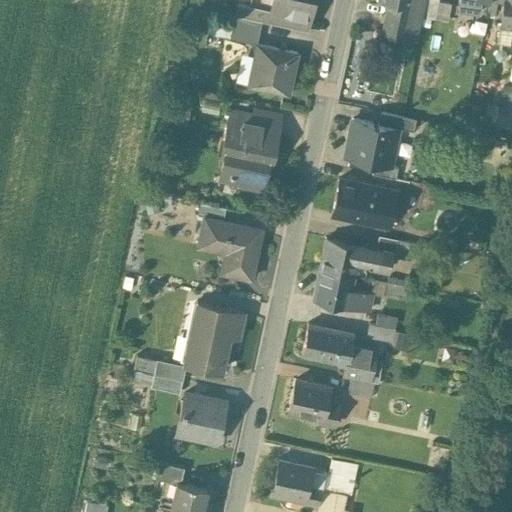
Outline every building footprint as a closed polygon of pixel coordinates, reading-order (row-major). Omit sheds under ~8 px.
[(311,0),(263,0),(263,3),(249,0),(238,0),(237,11),(260,16),(307,25),(311,0)] [(411,0),(411,5),(389,3),(383,31),(417,38),(420,22),(424,0),(411,0)] [(438,0),(424,0),(420,22),(446,28),(452,3),(438,0)] [(458,0),(457,9),(479,12),(480,0),(458,0)] [(511,0),(501,0),(498,22),(511,23),(511,0)] [(237,11),(235,10),(230,34),(255,40),(260,16),(237,11)] [(297,48),(255,40),(247,79),(288,88),(297,48)] [(511,86),(504,85),(496,122),(511,125),(511,86)] [(190,97),(175,94),(170,116),(185,119),(190,97)] [(255,106),(253,116),(247,115),(248,111),(232,108),(226,136),(229,137),(222,169),(242,173),(240,183),(263,188),(269,160),(264,159),(265,154),(273,156),(282,112),(255,106)] [(415,118),(380,111),(378,123),(397,127),(413,130),(415,118)] [(378,123),(352,117),(345,155),(374,161),(390,164),(397,127),(378,123)] [(390,164),(374,161),(372,173),(395,177),(397,166),(390,164)] [(396,189),(338,177),(331,212),(388,224),(396,189)] [(225,205),(200,201),(198,214),(203,215),(222,218),(225,205)] [(260,228),(222,220),(222,218),(203,215),(197,243),(226,249),(227,245),(236,246),(231,272),(251,276),(260,228)] [(390,251),(326,237),(320,267),(353,274),(356,260),(378,265),(377,268),(385,270),(390,251)] [(419,244),(397,239),(394,253),(416,257),(419,244)] [(353,274),(320,267),(313,297),(369,309),(372,292),(368,291),(350,288),(353,274)] [(409,285),(371,277),(368,291),(372,292),(406,300),(409,285)] [(243,308),(195,298),(182,358),(220,366),(228,331),(237,333),(243,308)] [(353,330),(307,320),(301,352),(345,361),(346,361),(351,340),(353,330)] [(394,326),(369,321),(366,333),(391,339),(394,326)] [(375,345),(351,340),(346,361),(345,361),(343,374),(350,376),(368,380),(375,345)] [(156,358),(135,354),(133,367),(153,371),(156,358)] [(184,364),(156,358),(153,371),(181,377),(184,364)] [(181,377),(153,371),(150,385),(178,391),(181,377)] [(368,380),(350,376),(347,391),(370,396),(373,381),(368,380)] [(328,384),(296,377),(288,410),(316,416),(315,419),(332,423),(335,406),(323,403),(328,384)] [(224,400),(183,391),(175,429),(178,430),(179,426),(201,430),(200,435),(215,438),(224,400)] [(356,461),(330,456),(327,469),(354,475),(356,461)] [(324,469),(277,459),(269,493),(316,503),(317,503),(320,487),(324,469)] [(182,466),(158,461),(154,477),(176,482),(179,482),(182,466)] [(327,469),(324,469),(320,487),(336,490),(350,493),(354,475),(327,469)] [(179,482),(176,482),(170,507),(191,511),(207,511),(210,504),(201,502),(204,488),(179,482)] [(331,511),(336,490),(320,487),(317,503),(316,503),(314,511),(318,511),(331,511)] [(106,511),(108,502),(87,498),(84,511),(106,511)]
